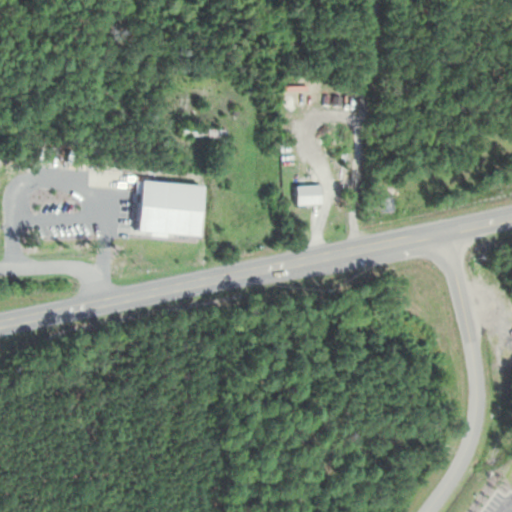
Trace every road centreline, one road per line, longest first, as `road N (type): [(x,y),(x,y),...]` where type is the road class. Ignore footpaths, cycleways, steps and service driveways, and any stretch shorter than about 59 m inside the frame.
road 1 (secondary): [(0,323),(511,215)]
road 2 (residential): [(103,301),(91,276),(71,263),(0,266)]
